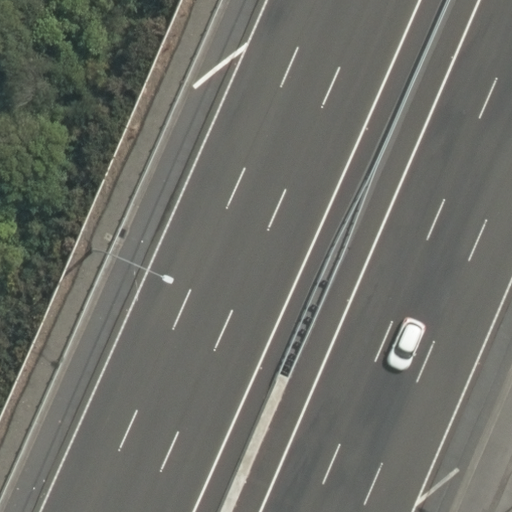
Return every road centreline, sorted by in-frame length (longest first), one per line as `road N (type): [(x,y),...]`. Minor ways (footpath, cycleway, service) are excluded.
road 1 (motorway): [(105,511),(328,0)]
road 2 (motorway): [(511,59),(315,511)]
